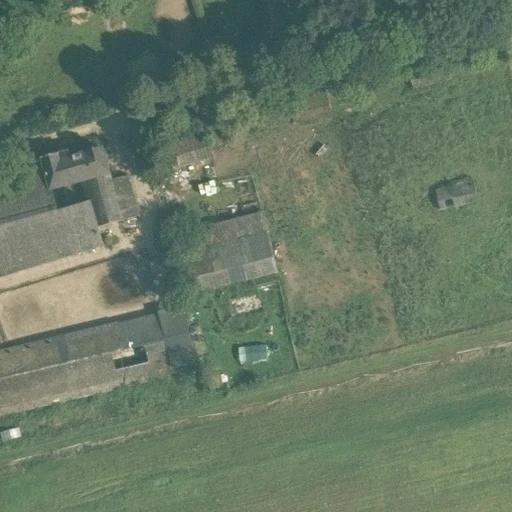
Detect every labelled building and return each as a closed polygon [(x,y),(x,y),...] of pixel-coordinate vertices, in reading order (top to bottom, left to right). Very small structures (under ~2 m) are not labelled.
[(409,68),(412,91),(450,81),(446,58),(409,68)] [(293,126),(331,116),(325,94),(287,104),(293,126)] [(164,138),(173,170),(212,159),(203,127),(164,138)] [(40,159),(42,163),(49,192),(111,176),(104,148),(71,156),(70,151),(40,159)] [(0,174),(0,278),(105,248),(99,228),(141,216),(130,176),(112,180),(111,176),(49,192),(42,163),(0,174)] [(435,190),(439,213),(484,203),(481,181),(435,190)] [(174,255),(184,297),(279,273),(268,232),(262,211),(192,230),(197,250),(174,255)] [(171,284),(170,285),(169,286),(169,287),(168,288),(168,289),(168,290),(168,291),(169,293),(170,294),(171,295),(173,295),(174,295),(176,295),(177,294),(178,293),(179,291),(179,290),(179,289),(178,287),(177,286),(176,285),(175,284),(174,284),(172,284),(171,284)] [(0,416),(94,395),(174,377),(159,313),(0,351),(0,416)]
